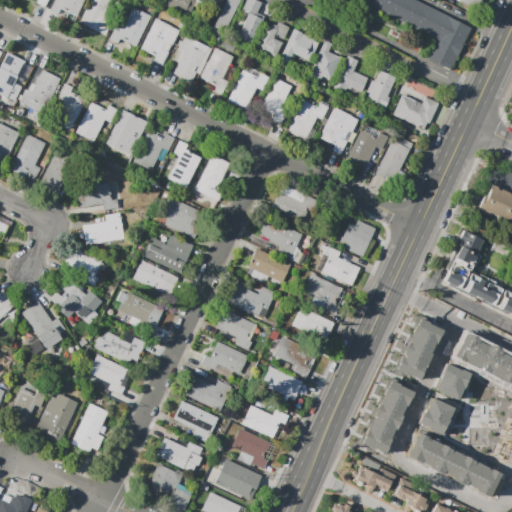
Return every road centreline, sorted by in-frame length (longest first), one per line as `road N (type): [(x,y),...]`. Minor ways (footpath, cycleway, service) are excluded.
road 1 (secondary): [(511,31),(301,486)]
road 2 (residential): [(99,501),(270,155)]
road 3 (residential): [(270,155),(0,20)]
